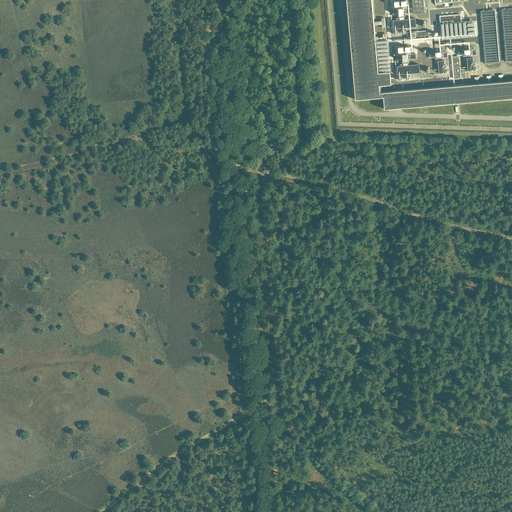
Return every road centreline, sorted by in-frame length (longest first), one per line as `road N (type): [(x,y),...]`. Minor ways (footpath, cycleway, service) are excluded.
road 1 (unclassified): [(268,511),(218,0)]
road 2 (track): [(100,511),(168,460),(257,409),(378,511)]
road 3 (track): [(384,205),(404,436),(315,456)]
road 4 (track): [(233,162),(511,240)]
